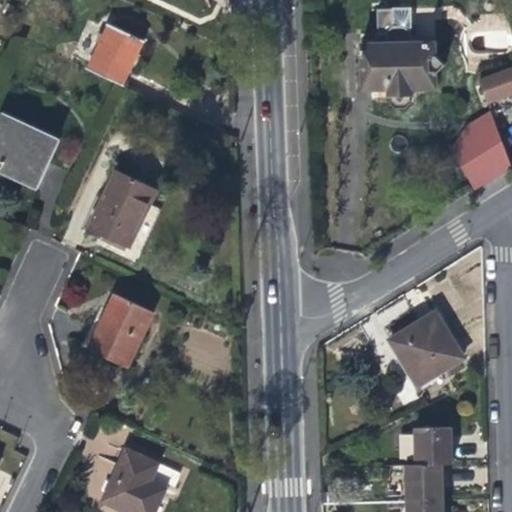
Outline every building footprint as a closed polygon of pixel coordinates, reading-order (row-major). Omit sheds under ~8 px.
[(434,55),(435,40),(409,41),(408,7),(374,8),(376,34),(371,42),(361,43),(361,58),(362,89),(386,88),(387,94),(389,96),(389,102),(394,109),(405,108),(410,101),(409,94),(412,93),(412,87),(434,86),(434,73),(443,63),(434,55)] [(89,70),(120,85),(131,61),(142,39),(112,25),(89,70)] [(511,65),(477,79),(487,105),(511,94),(511,65)] [(4,118),(0,126),(0,168),(34,185),(41,170),(54,141),(4,118)] [(464,158),(482,187),(511,168),(511,158),(498,137),(464,158)] [(116,170),(88,229),(128,248),(141,220),(156,189),(116,170)] [(104,318),(89,350),(128,368),(154,313),(115,295),(104,318)] [(388,341),(414,384),(460,357),(434,314),(410,328),(388,341)] [(191,326),(177,359),(219,376),(233,343),(191,326)] [(413,427),(414,464),(442,463),(451,463),(451,446),(450,426),(413,427)] [(21,438),(0,427),(0,482),(6,471),(21,438)] [(117,470),(103,501),(126,511),(156,511),(167,489),(152,482),(160,464),(127,449),(117,470)] [(404,464),(405,500),(442,499),(442,485),(442,463),(414,464),(404,464)] [(405,511),(442,511),(442,499),(405,500),(405,511)]
